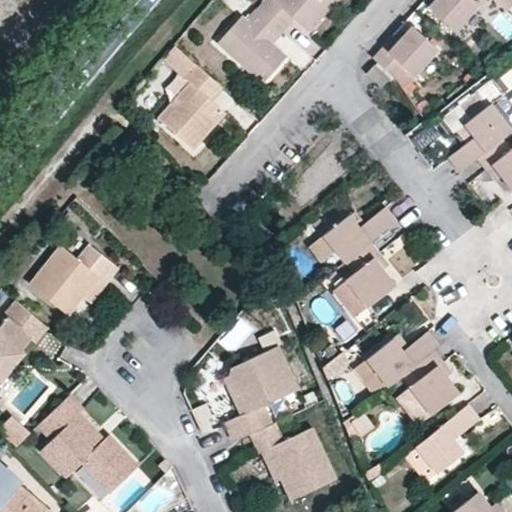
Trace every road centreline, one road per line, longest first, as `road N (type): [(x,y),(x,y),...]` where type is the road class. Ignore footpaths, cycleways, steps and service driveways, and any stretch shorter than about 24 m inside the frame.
road 1 (residential): [(323,73),(492,282),(470,356),(511,409)]
road 2 (residential): [(148,412),(194,346),(163,312),(105,365),(116,394),(135,405)]
road 3 (primary): [(0,175),(142,0)]
road 4 (residential): [(206,196),(323,73)]
road 5 (residential): [(213,511),(184,450),(148,412)]
